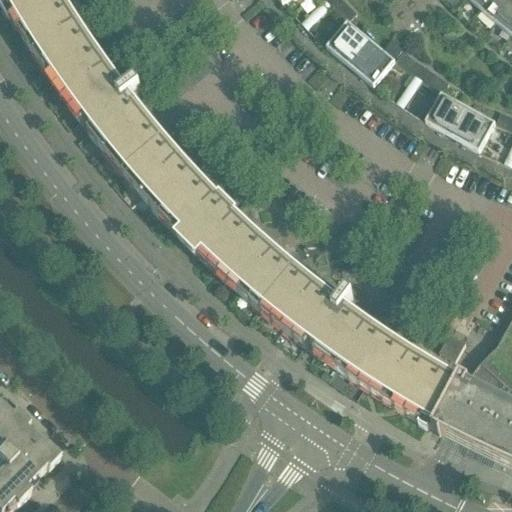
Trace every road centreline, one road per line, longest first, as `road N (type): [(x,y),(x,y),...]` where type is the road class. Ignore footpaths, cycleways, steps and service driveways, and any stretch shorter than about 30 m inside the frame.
road 1 (tertiary): [(292,416),(150,294),(83,223),(0,112)]
road 2 (residential): [(511,230),(418,183),(352,138),(255,53),(215,0)]
road 3 (residential): [(114,473),(0,361)]
road 4 (tertiary): [(327,437),(454,511)]
